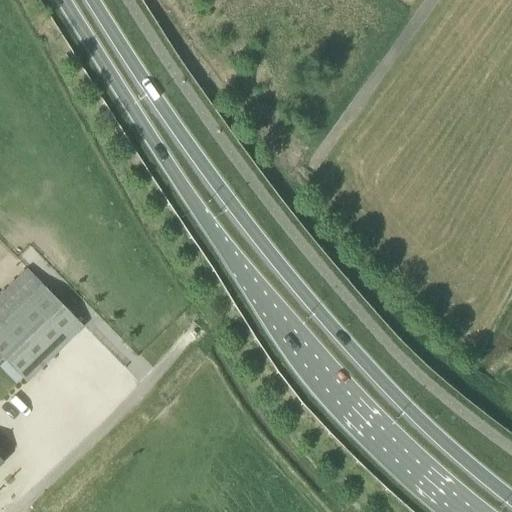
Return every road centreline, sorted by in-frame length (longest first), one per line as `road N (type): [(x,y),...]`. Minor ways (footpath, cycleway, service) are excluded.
road 1 (secondary): [(61,0),(304,357),(463,511)]
road 2 (secondary): [(511,498),(408,408),(277,264),(94,0)]
road 3 (track): [(313,163),(430,0)]
